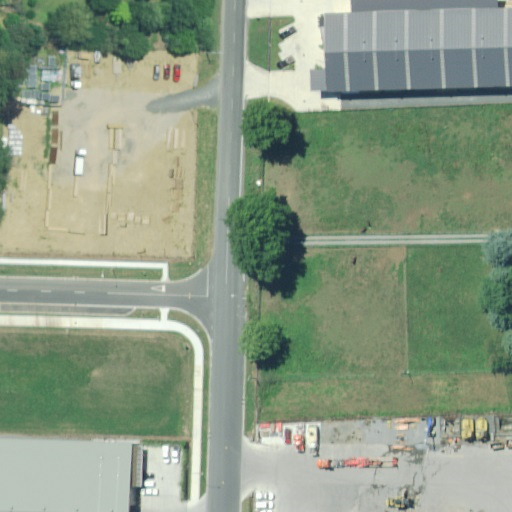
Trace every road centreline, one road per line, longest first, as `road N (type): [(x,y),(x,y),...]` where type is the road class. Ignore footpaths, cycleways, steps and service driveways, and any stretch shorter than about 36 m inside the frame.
road 1 (unclassified): [(232,0),(218,295)]
road 2 (unclassified): [(218,295),(0,288)]
road 3 (unclassified): [(218,295),(216,511)]
